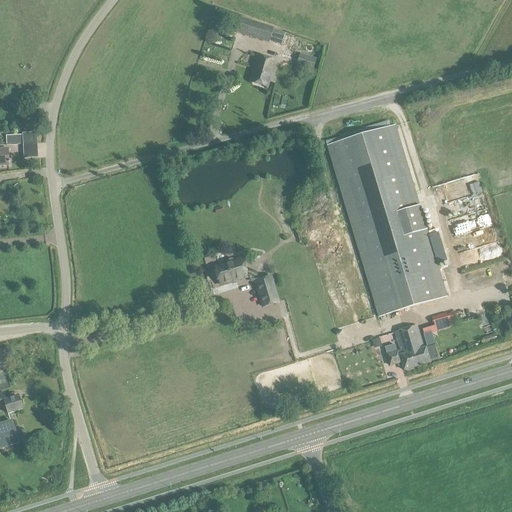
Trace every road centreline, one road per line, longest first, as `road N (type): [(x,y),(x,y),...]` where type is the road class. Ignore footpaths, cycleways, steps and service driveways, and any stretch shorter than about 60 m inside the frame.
road 1 (unclassified): [(54,184),(511,61)]
road 2 (primary): [(307,435),(103,499)]
road 3 (primary): [(511,371),(307,435)]
road 4 (unclassified): [(54,184),(52,125),(61,87),(113,0)]
road 5 (unclassified): [(103,499),(66,372),(64,326)]
road 6 (unclassified): [(64,326),(54,184)]
